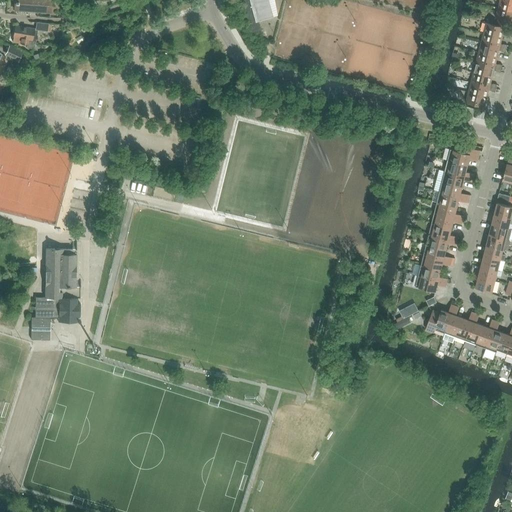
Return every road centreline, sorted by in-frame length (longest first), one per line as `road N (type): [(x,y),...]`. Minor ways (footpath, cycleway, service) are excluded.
road 1 (residential): [(494,137),(250,71),(213,11)]
road 2 (residential): [(511,312),(456,290),(494,137)]
